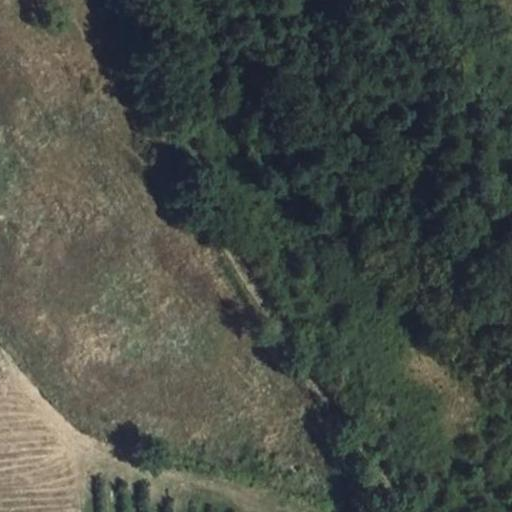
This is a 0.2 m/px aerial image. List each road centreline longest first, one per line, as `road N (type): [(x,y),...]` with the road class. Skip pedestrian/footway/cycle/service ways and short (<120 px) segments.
road 1 (track): [(408,511),(242,278),(191,135),(170,0)]
road 2 (track): [(266,511),(96,457)]
